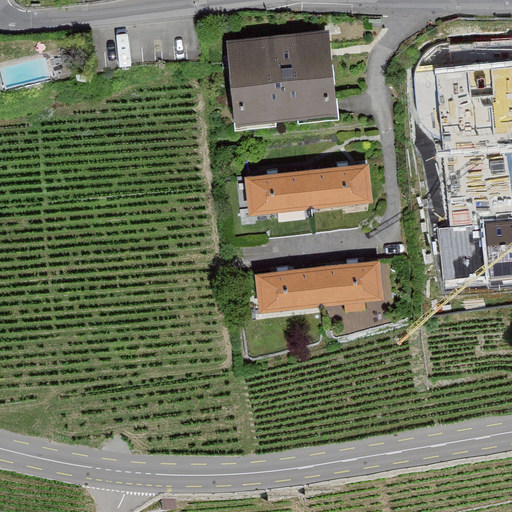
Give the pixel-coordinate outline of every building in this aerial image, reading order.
[(226,42),(236,127),(338,116),(329,31),(226,42)] [(440,153),(511,147),(511,63),(433,69),(440,153)] [(369,165),(245,178),(249,216),(373,203),(369,165)] [(511,277),(511,220),(480,223),(485,280),(511,277)] [(380,261),(255,275),(259,314),(345,304),(346,312),(367,309),(366,302),(384,300),(380,261)]
